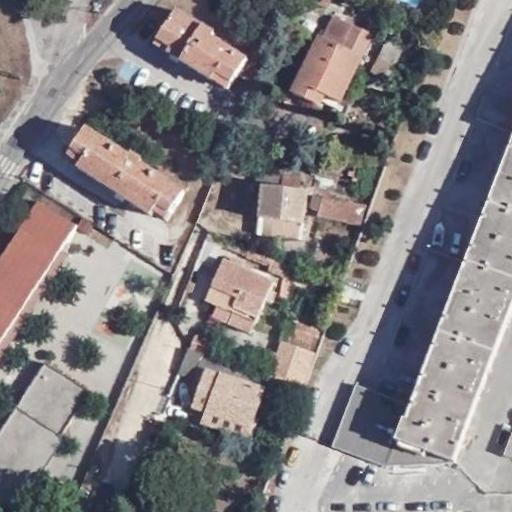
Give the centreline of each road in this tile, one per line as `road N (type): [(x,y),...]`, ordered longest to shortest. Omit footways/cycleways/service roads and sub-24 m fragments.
road 1 (unknown): [(21,143),(114,212),(124,231),(117,262),(57,356)]
road 2 (residential): [(65,73),(0,176)]
